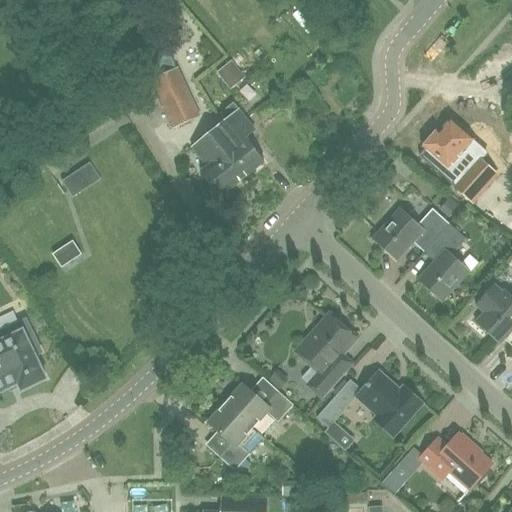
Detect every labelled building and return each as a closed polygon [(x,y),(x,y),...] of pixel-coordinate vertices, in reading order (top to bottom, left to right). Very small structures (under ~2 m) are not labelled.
[(204,75),(217,111),(238,104),(233,91),(249,85),(240,61),(204,75)] [(177,70),(176,71),(153,81),(175,128),(198,118),(177,70)] [(256,112),(261,119),(274,111),(269,103),(256,112)] [(208,136),(242,180),(264,163),(245,138),(251,133),(243,123),(233,131),(226,122),(208,136)] [(418,156),(441,175),(447,168),(453,161),(465,172),(452,187),(471,205),(496,176),(479,161),(485,155),(471,141),(450,122),(438,135),(435,132),(422,147),(425,149),(418,156)] [(221,197),(242,180),(208,136),(192,149),(207,167),(201,172),(221,197)] [(73,198),(101,179),(91,163),(86,166),(63,182),(73,198)] [(458,206),(449,198),(441,207),(450,215),(458,206)] [(423,253),(449,225),(432,210),(417,226),(399,209),(371,239),(396,262),(413,243),(423,253)] [(466,241),(449,225),(423,253),(434,262),(416,280),(441,303),(469,273),(451,256),(466,241)] [(62,269),(82,255),(73,242),(53,255),(62,269)] [(511,298),(504,291),(499,297),(490,289),(478,302),(487,310),(475,323),(500,345),(511,331),(511,298)] [(353,366),(342,355),(353,342),(349,339),(352,336),(343,328),(340,330),(328,319),(299,351),(315,365),(302,379),(324,398),(353,366)] [(25,321),(0,332),(0,392),(17,384),(21,392),(45,380),(34,356),(41,353),(25,321)] [(361,392),(355,399),(375,417),(372,420),(393,438),(424,405),(403,386),(399,390),(378,371),(360,391),(361,392)] [(225,404),(252,429),(265,413),(277,423),(292,406),(276,393),(265,406),(242,385),(225,404)] [(316,419),(327,429),(334,422),(347,407),(336,397),(316,419)] [(238,445),(252,429),(225,404),(207,424),(230,445),(219,458),(234,471),(249,454),(238,445)] [(464,436),(461,437),(458,435),(446,448),(438,440),(419,461),(443,483),(451,474),(469,491),(473,487),(477,487),(490,473),(489,469),(492,465),(474,448),(474,445),(464,436)] [(221,500),(220,511),(264,511),(265,502),(221,500)]
